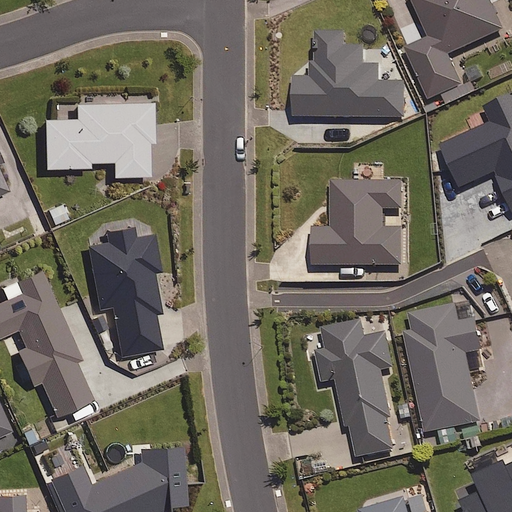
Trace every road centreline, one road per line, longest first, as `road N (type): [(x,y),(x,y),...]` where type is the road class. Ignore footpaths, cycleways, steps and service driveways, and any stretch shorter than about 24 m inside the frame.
road 1 (residential): [(254,511),(231,366),(223,5)]
road 2 (residential): [(0,44),(78,18),(223,5)]
